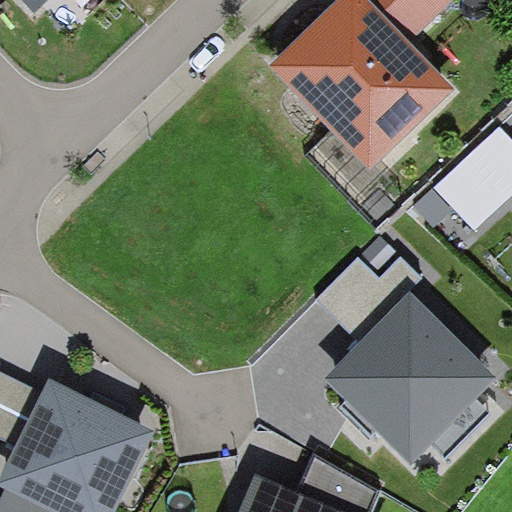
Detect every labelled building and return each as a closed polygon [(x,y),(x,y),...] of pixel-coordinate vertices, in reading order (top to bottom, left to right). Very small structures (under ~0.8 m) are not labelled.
[(25,0),(36,11),(47,0),(25,0)] [(328,0),(248,74),(339,173),(424,95),(388,56),(335,0),(328,0)] [(335,0),(388,56),(448,0),(335,0)] [(363,343),(422,276),(379,238),(319,304),(363,343)] [(412,308),(338,381),(411,455),(485,382),(412,308)] [(50,376),(0,485),(0,486),(57,511),(113,511),(154,423),(50,376)] [(343,511),(254,477),(239,511),(343,511)]
